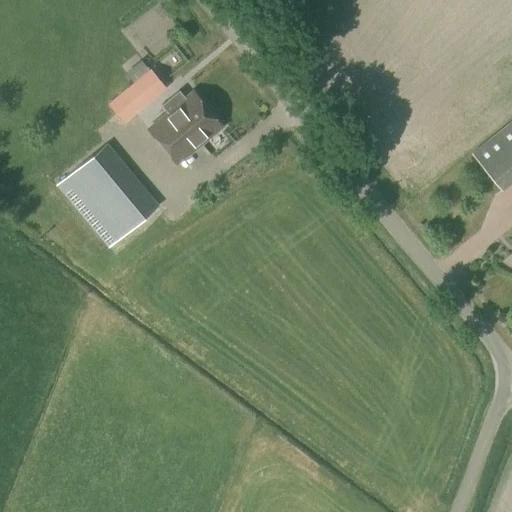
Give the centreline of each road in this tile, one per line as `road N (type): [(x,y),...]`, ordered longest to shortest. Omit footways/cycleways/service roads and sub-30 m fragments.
road 1 (unclassified): [(511,378),(201,0)]
road 2 (unclassified): [(462,511),(511,378)]
